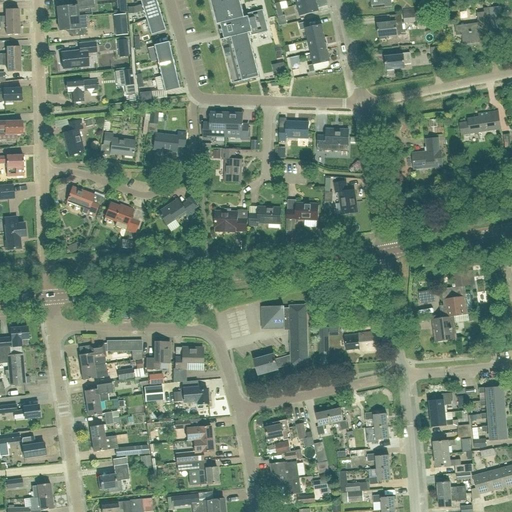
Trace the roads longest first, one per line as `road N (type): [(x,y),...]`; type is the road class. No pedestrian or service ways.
road 1 (secondary): [(47,298),(384,251)]
road 2 (residential): [(238,410),(219,345),(208,334),(51,325)]
road 3 (residential): [(42,170),(155,193),(194,161),(196,94)]
road 4 (residential): [(78,511),(51,325)]
road 5 (residential): [(42,170),(38,0)]
road 6 (residential): [(363,104),(511,72)]
road 7 (tertiary): [(384,251),(363,104)]
road 8 (residential): [(374,380),(238,410)]
road 9 (residential): [(417,511),(402,375)]
road 10 (secondary): [(384,251),(511,229)]
road 11 (residential): [(47,298),(42,170)]
road 12 (residential): [(402,375),(384,251)]
